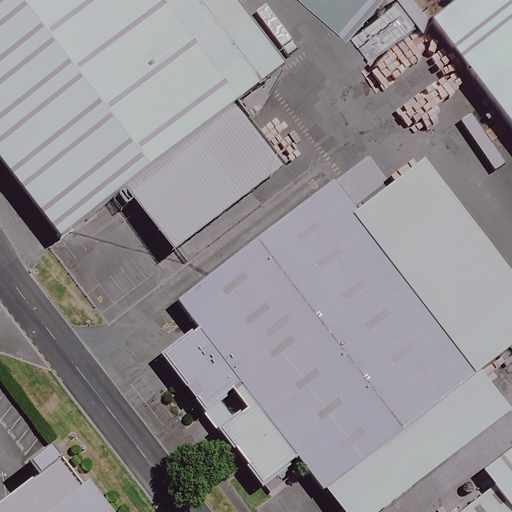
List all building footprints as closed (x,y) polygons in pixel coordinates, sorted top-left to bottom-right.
[(0,0),(0,190),(43,246),(268,72),(211,0),(0,0)] [(371,0),(319,0),(349,26),(371,0)] [(511,0),(473,0),(433,32),(511,133),(511,0)] [(264,174),(218,115),(111,198),(157,257),(264,174)] [(511,328),(511,299),(408,161),(156,349),(263,491),(308,457),(348,511),(374,511),(503,416),(464,365),(511,328)] [(127,511),(72,441),(0,497),(0,511),(127,511)] [(511,511),(511,468),(455,511),(511,511)]
